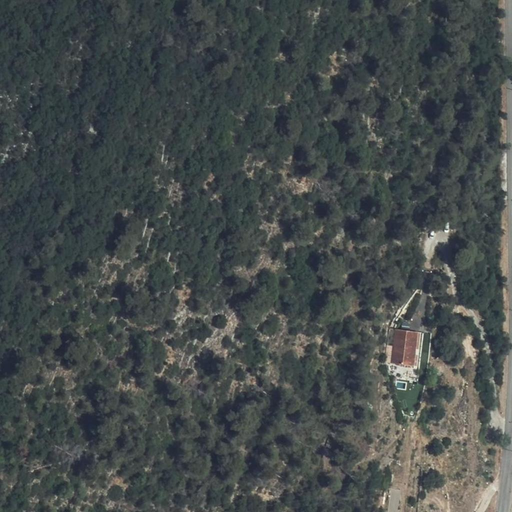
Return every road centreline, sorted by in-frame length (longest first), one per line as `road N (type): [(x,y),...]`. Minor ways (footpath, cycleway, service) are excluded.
road 1 (track): [(509,444),(495,350),(448,261),(428,252),(407,296)]
road 2 (tertiary): [(511,392),(503,511)]
